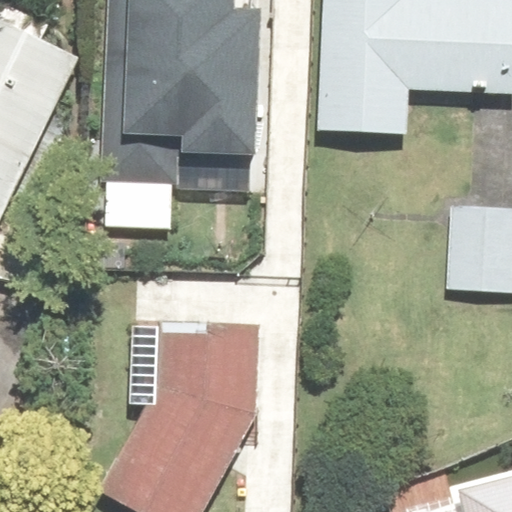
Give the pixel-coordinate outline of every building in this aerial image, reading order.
[(110,0),(96,180),(253,192),(267,2),(242,0),(241,0),(110,0)] [(403,126),(404,82),(511,83),(511,0),(307,0),(305,124),(403,126)] [(0,223),(74,36),(0,7),(0,223)] [(511,208),(457,207),(455,293),(511,294),(511,208)] [(206,511),(242,465),(268,359),(182,347),(174,394),(100,494),(123,511),(206,511)] [(511,511),(511,460),(444,470),(449,511),(511,511)]
